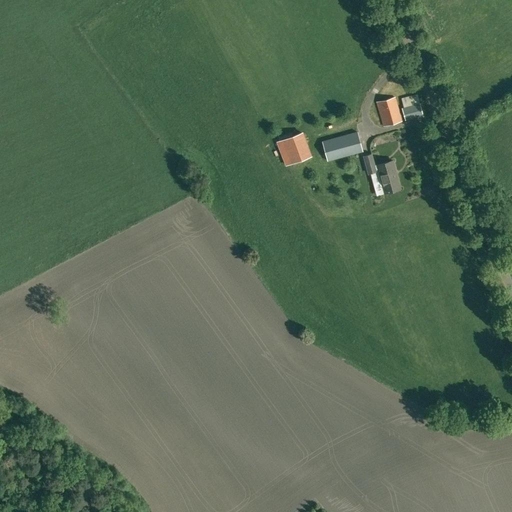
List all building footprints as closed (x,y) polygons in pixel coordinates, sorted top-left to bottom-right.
[(402,121),(395,96),(377,102),(385,126),(402,121)] [(422,116),(419,104),(413,105),(402,108),(405,120),(422,116)] [(312,156),(303,132),(277,142),(286,166),(312,156)] [(363,151),(358,132),(323,141),(328,161),(363,151)] [(369,173),(376,171),(372,154),(364,156),(369,173)] [(393,160),(377,165),(385,192),(401,188),(393,160)] [(79,503),(90,511),(98,499),(86,491),(79,503)]
